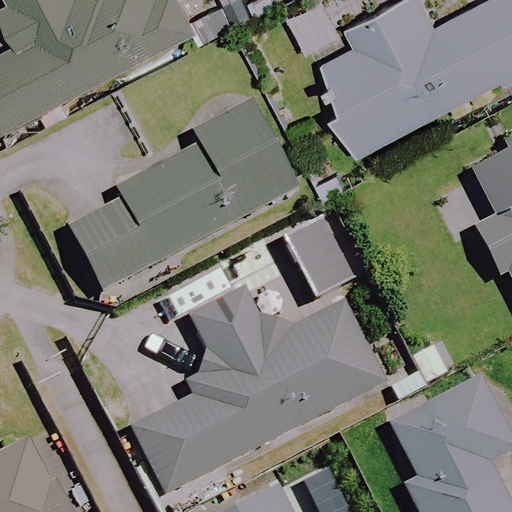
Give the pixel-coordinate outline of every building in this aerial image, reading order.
[(7,0),(1,3),(22,45),(0,56),(0,134),(202,33),(185,0),(7,0)] [(343,37),(325,0),(321,0),(291,15),(309,53),(343,37)] [(511,0),(477,0),(442,18),(432,0),(393,0),(351,22),(363,45),(323,65),(344,107),(333,113),(358,160),(511,80),(511,0)] [(249,113),(193,141),(197,148),(113,190),(120,205),(68,232),(99,294),(291,198),(249,113)] [(511,148),(469,170),(495,220),(473,231),(497,277),(503,274),(511,292),(511,148)] [(292,333),(260,325),(243,291),(186,319),(204,355),(187,405),(130,433),(162,498),(382,390),(342,308),(292,333)] [(450,376),(435,346),(407,359),(421,389),(450,376)] [(511,448),(511,443),(483,384),(390,429),(415,480),(402,486),(414,511),(509,511),(485,462),(511,448)] [(0,442),(0,511),(63,511),(18,432),(0,442)] [(288,511),(279,494),(243,511),(288,511)]
